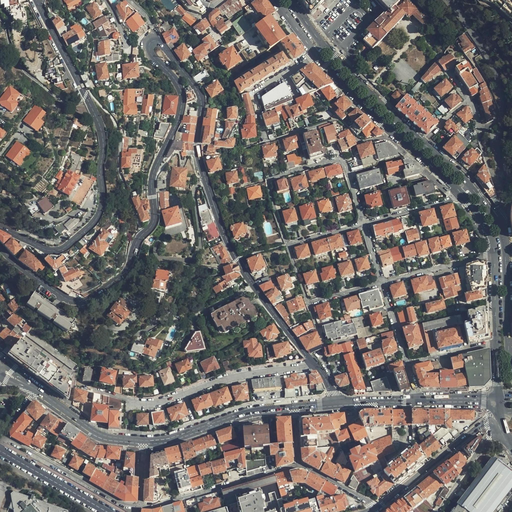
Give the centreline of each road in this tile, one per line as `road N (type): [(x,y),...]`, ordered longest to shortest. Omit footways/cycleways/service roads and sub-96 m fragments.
road 1 (tertiary): [(0,247),(68,300),(88,298),(123,273),(153,221),(154,169),(182,100),(149,51),(156,40)]
road 2 (tertiary): [(156,40),(200,98),(197,151),(226,239),(314,365)]
road 3 (tertiary): [(36,0),(99,121),(102,196),(94,220),(56,249),(0,226)]
road 4 (residential): [(79,382),(161,402),(228,378),(314,365)]
road 5 (residential): [(286,244),(271,177),(344,161),(364,222)]
road 6 (residential): [(448,0),(499,76),(502,189)]
road 7 (tertiary): [(315,53),(460,193)]
road 8 (unknown): [(131,320),(114,334),(119,339),(254,287)]
road 9 (residential): [(299,464),(140,506)]
road 10 (residential): [(140,506),(123,505),(0,438)]
road 11 (residential): [(375,507),(481,423),(501,429)]
road 12 (secondary): [(143,440),(294,406)]
road 13 (unknown): [(143,234),(163,256),(195,255),(195,189),(205,177)]
road 14 (tertiary): [(423,144),(324,45)]
road 15 (tertiary): [(508,356),(498,224)]
road 16 (tertiary): [(107,511),(0,450)]
road 17 (secondary): [(37,390),(94,431),(143,440)]
